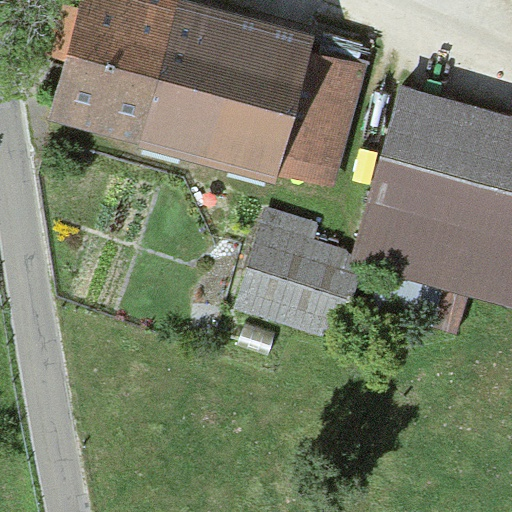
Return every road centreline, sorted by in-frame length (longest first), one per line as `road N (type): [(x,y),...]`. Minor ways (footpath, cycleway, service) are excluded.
road 1 (unclassified): [(0,91),(39,470),(55,511)]
road 2 (track): [(511,55),(394,0)]
